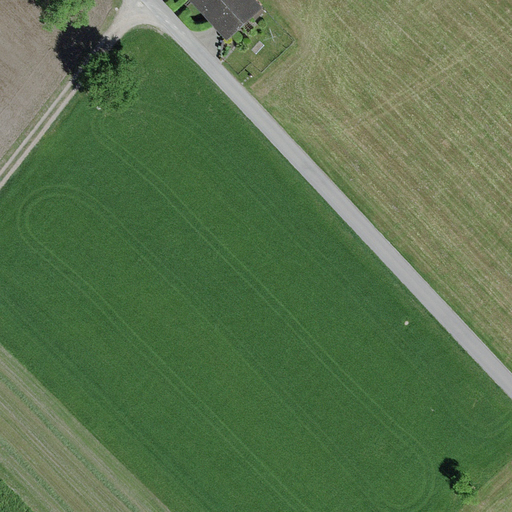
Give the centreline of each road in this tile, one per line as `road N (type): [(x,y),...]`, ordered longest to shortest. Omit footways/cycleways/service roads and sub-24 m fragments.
road 1 (unclassified): [(511,387),(147,0)]
road 2 (track): [(0,181),(143,0)]
